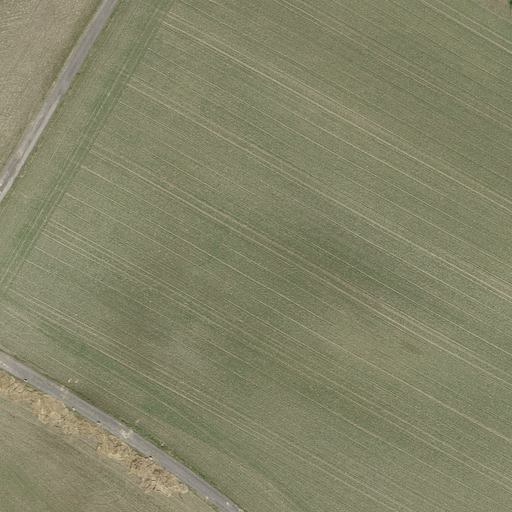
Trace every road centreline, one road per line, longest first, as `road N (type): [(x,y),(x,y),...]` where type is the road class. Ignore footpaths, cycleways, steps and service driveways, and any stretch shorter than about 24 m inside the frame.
road 1 (track): [(237,511),(38,373),(0,357)]
road 2 (track): [(0,175),(104,0)]
